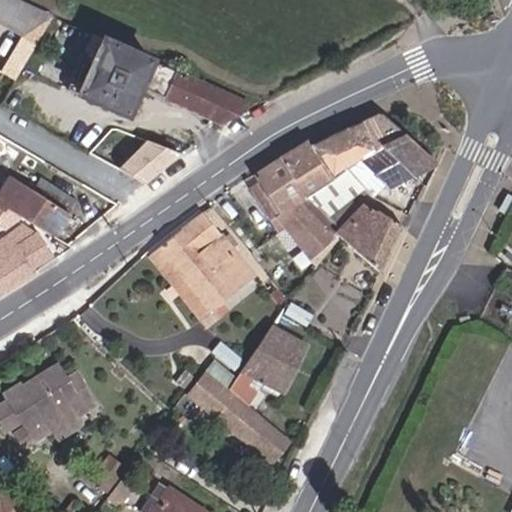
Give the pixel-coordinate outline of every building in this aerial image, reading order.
[(54,16),(18,0),(1,0),(0,2),(0,23),(37,44),(54,16)] [(243,103),(102,38),(77,94),(125,116),(140,85),(219,121),(241,107),(243,103)] [(381,113),(364,121),(382,144),(406,174),(434,160),(381,113)] [(346,167),(354,175),(382,144),(364,121),(364,120),(312,144),(331,178),(346,167)] [(122,165),(151,186),(175,153),(146,132),(122,165)] [(125,148),(108,135),(88,154),(113,168),(125,148)] [(308,138),(280,156),(307,195),(331,178),(312,144),(308,138)] [(354,175),(373,193),(384,182),(387,185),(406,174),(382,144),(354,175)] [(314,213),(319,207),(307,195),(280,156),(255,172),(280,214),(277,217),(307,256),(332,232),(314,213)] [(341,234),(381,269),(402,225),(366,202),(373,193),(354,175),(346,167),(331,178),(307,195),(319,207),(339,228),(337,230),(341,234)] [(0,214),(6,206),(56,237),(70,216),(32,191),(10,177),(0,191),(0,214)] [(41,178),(32,191),(70,216),(79,202),(41,178)] [(179,232),(157,248),(206,310),(251,274),(217,234),(215,235),(198,215),(178,230),(179,232)] [(53,254),(41,237),(23,225),(0,241),(0,292),(34,271),(31,267),(53,254)] [(272,274),(288,292),(308,272),(291,255),(272,274)] [(307,324),(314,312),(292,298),(285,310),(307,324)] [(501,331),(511,319),(500,310),(490,322),(501,331)] [(227,387),(248,403),(262,382),(283,390),(305,344),(301,342),(280,330),(271,325),(236,375),(227,387)] [(212,358),(193,382),(205,393),(199,400),(200,401),(216,414),(272,459),(289,440),(226,389),(227,387),(236,375),(212,358)] [(58,366),(6,397),(33,441),(52,430),(74,416),(94,404),(78,376),(68,382),(58,366)] [(216,414),(200,401),(193,409),(210,423),(216,414)] [(74,416),(52,430),(57,438),(79,424),(74,416)] [(121,475),(127,467),(108,453),(88,476),(108,491),(121,475)] [(108,491),(105,496),(118,506),(134,485),(121,475),(108,491)] [(169,487),(152,511),(204,511),(205,511),(169,487)] [(23,511),(0,491),(0,511),(23,511)]
